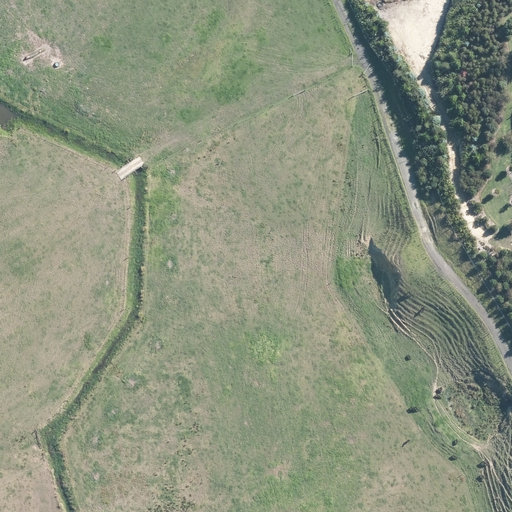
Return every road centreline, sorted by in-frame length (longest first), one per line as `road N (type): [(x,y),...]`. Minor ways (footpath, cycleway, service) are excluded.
road 1 (track): [(511,367),(498,336),(433,259),(328,0)]
road 2 (track): [(431,0),(420,63),(426,115),(455,201),(474,230),(511,243)]
